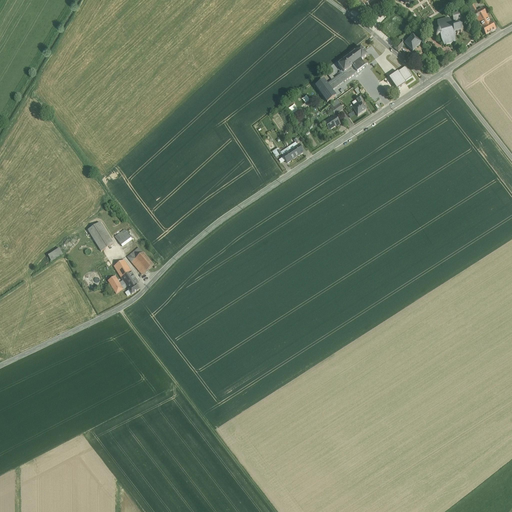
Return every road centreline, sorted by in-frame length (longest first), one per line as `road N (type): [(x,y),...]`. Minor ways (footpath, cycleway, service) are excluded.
road 1 (tertiary): [(0,366),(119,309),(227,215),(429,82)]
road 2 (track): [(119,309),(275,511)]
road 3 (unclassified): [(326,0),(429,82)]
